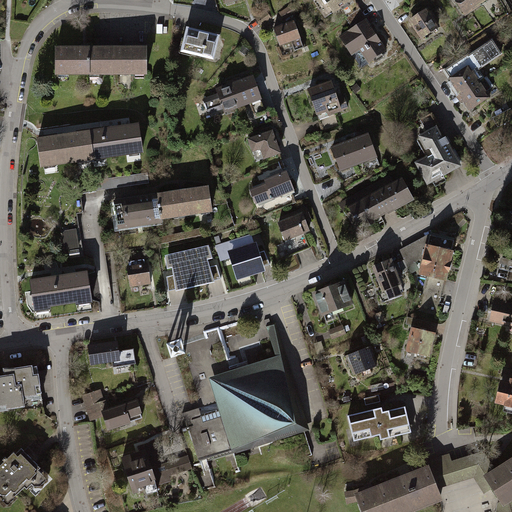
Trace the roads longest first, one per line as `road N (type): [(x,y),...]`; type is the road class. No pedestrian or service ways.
road 1 (residential): [(15,340),(6,253),(18,93),(43,28),(82,8),(194,17),(255,42),(340,265)]
road 2 (residential): [(340,265),(218,309),(58,335)]
road 3 (residential): [(484,187),(444,381),(441,448)]
road 4 (residential): [(376,0),(480,158),(484,187)]
road 5 (residential): [(58,335),(85,511)]
road 6 (residential): [(484,187),(340,265)]
